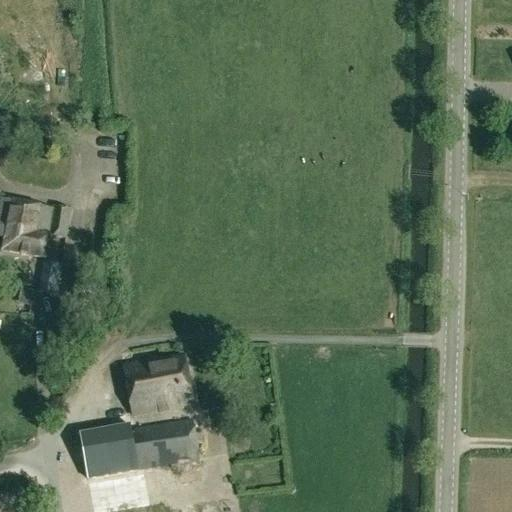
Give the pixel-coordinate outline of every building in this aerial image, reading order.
[(0,208),(0,238),(6,240),(7,239),(8,239),(10,229),(26,233),(28,223),(38,226),(38,225),(53,228),(57,211),(2,200),(0,208)] [(53,229),(53,228),(38,225),(38,226),(28,223),(26,233),(10,229),(8,239),(7,239),(6,240),(4,251),(45,260),(50,239),(67,243),(69,232),(53,229)] [(44,263),(38,294),(55,296),(61,265),(44,263)] [(123,368),(132,417),(192,405),(183,356),(123,368)] [(193,419),(131,429),(130,426),(77,435),(86,480),(200,461),(193,419)] [(178,511),(206,511),(202,489),(175,494),(178,511)]
